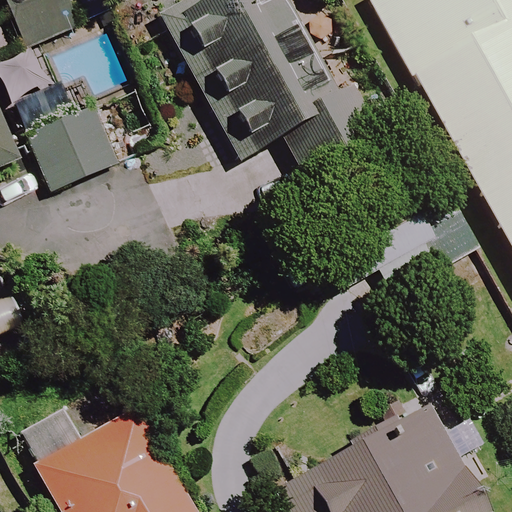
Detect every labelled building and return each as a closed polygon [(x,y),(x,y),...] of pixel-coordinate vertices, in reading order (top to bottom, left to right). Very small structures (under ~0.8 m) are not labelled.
[(73,32),(59,0),(0,0),(0,5),(22,55),(73,32)] [(332,102),(276,0),(210,0),(156,30),(237,179),(281,155),(305,200),(381,159),(346,94),(332,102)] [(511,0),(369,0),(364,3),(511,268),(511,0)] [(110,172),(86,114),(22,141),(46,198),(110,172)] [(0,176),(17,170),(0,128),(0,176)] [(343,292),(367,279),(389,320),(438,294),(417,252),(464,227),(439,179),(317,244),(343,292)] [(0,338),(14,331),(0,303),(0,338)] [(186,511),(130,415),(28,474),(49,511),(186,511)] [(462,511),(472,507),(425,415),(268,496),(275,511),(462,511)]
